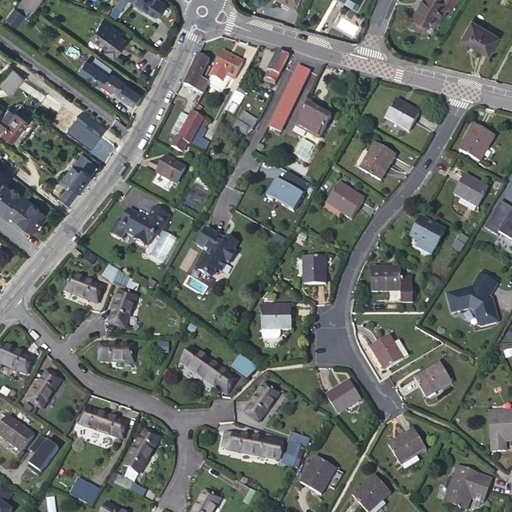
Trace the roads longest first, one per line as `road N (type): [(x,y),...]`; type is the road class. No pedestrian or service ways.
road 1 (residential): [(464,91),(344,276),(340,333),(380,404)]
road 2 (tertiary): [(47,260),(155,116),(202,12)]
road 3 (residential): [(179,421),(86,377),(12,302)]
road 4 (residential): [(202,12),(367,65)]
